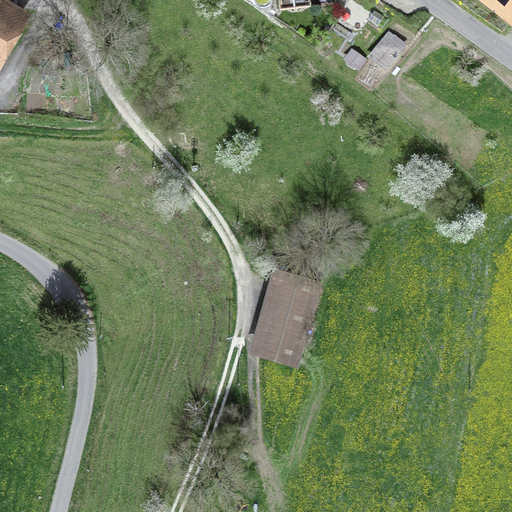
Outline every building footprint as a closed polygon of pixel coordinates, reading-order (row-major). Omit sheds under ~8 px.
[(0,0),(0,49),(18,22),(0,10),(0,0)] [(279,0),(280,9),(310,7),(309,0),(279,0)] [(511,0),(489,0),(508,14),(511,9),(511,0)] [(394,34),(374,57),(385,67),(405,43),(394,34)] [(286,281),(265,352),(295,360),(316,289),(286,281)]
